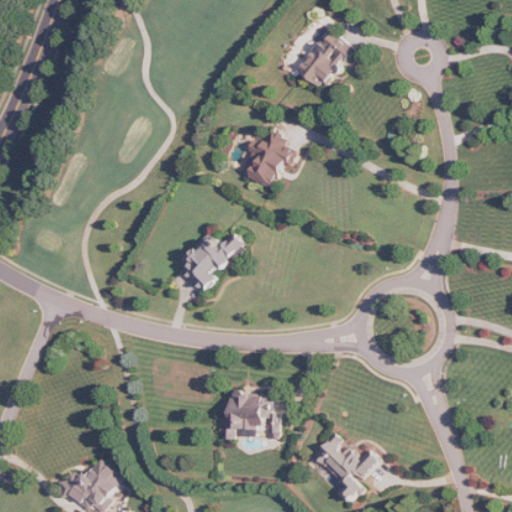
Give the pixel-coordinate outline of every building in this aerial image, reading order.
[(361,50),(336,31),(306,71),(331,90),(361,50)] [(290,164),(298,168),(305,152),(292,147),(295,140),(276,132),(271,145),(261,141),(247,175),(280,189),(290,164)] [(243,233),(230,246),(217,233),(185,263),(212,291),(227,276),(225,274),(255,246),(243,233)] [(279,397),(247,396),(247,391),(238,390),(237,416),(225,416),(225,432),(230,432),(230,440),(245,440),(245,437),(264,438),(264,427),(271,427),(272,419),(278,419),(279,397)] [(318,455),(350,487),(344,492),(357,504),(373,488),(367,482),(387,461),(376,450),(366,459),(340,433),(318,455)] [(108,511),(133,478),(106,459),(92,479),(80,470),(71,483),(72,484),(68,489),(100,511),(108,511)]
